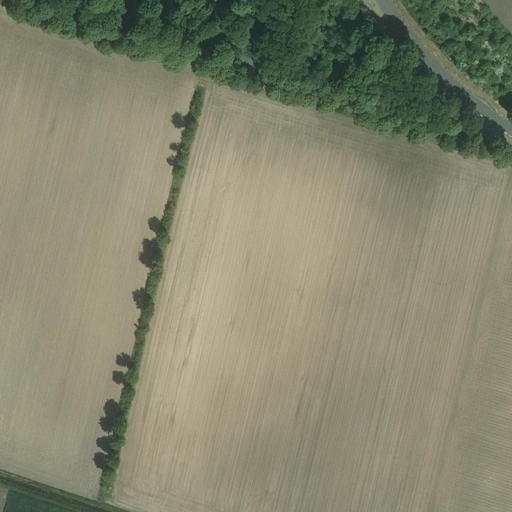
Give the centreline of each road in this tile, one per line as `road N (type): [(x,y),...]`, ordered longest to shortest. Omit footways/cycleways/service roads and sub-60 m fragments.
road 1 (unclassified): [(55,0),(500,128)]
road 2 (tertiary): [(500,128),(435,75),(380,0)]
